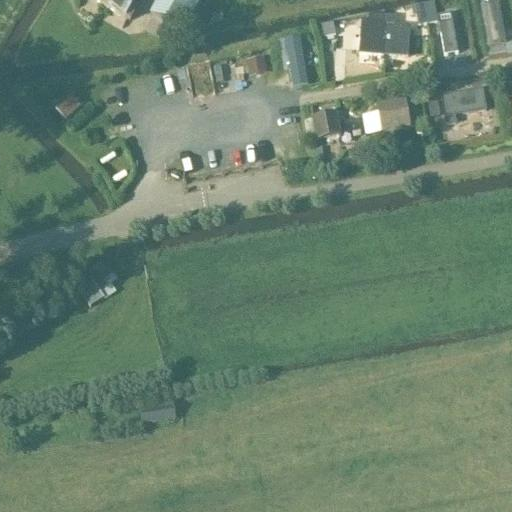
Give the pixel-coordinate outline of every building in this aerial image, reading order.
[(94,0),(93,3),(126,22),(126,21),(130,23),(136,12),(133,10),(138,0),(94,0)] [(160,0),(151,19),(183,36),(202,0),(215,0),(222,3),(223,0),(160,0)] [(491,47),(505,45),(499,5),(485,7),(491,47)] [(426,29),(438,26),(434,7),(423,9),(426,29)] [(417,30),(426,29),(423,9),(414,11),(417,30)] [(360,56),(384,58),(386,18),(368,17),(368,27),(362,27),(360,56)] [(451,17),(437,19),(444,59),(452,57),(458,56),(451,17)] [(397,18),(386,18),(384,58),(408,60),(410,30),(396,29),(397,18)] [(323,29),(325,40),(336,38),(333,27),(323,29)] [(300,40),(285,43),(285,48),(293,91),(308,88),(301,45),(300,40)] [(264,78),(259,54),(247,57),(252,80),(264,78)] [(363,57),(362,65),(385,66),(385,59),(363,57)] [(482,93),(442,100),(447,128),(455,126),(453,118),(485,113),(482,93)] [(69,100),(56,113),(66,124),(80,111),(83,108),(78,103),(75,106),(69,100)] [(382,136),(410,131),(405,103),(377,109),(382,136)] [(440,119),(438,106),(429,107),(431,120),(440,119)] [(292,115),(281,117),(283,131),(295,129),(292,115)] [(316,143),(340,138),(336,118),(312,122),(316,143)] [(320,151),(310,152),(313,170),(323,168),(320,151)] [(91,283),(78,291),(91,311),(104,303),(91,283)] [(174,408),(142,413),(144,429),(176,424),(174,408)]
